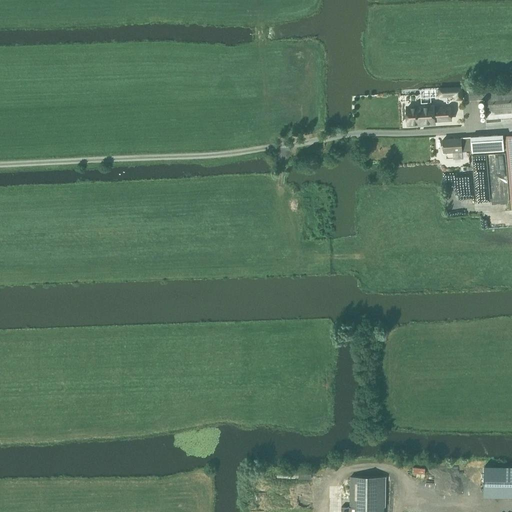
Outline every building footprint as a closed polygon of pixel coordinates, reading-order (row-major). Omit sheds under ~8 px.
[(477,100),(486,99),(487,119),(511,117),(511,85),(485,87),(485,88),(469,89),(470,101),(477,101),(477,100)] [(464,100),(463,87),(456,87),(438,88),(438,89),(438,98),(454,97),(454,101),(464,100)] [(434,106),(407,108),(408,125),(435,123),(435,121),(451,120),(450,108),(434,109),(434,106)] [(504,151),(503,134),(496,135),(471,137),(472,151),(472,153),(504,151)] [(472,151),(471,137),(461,138),(443,140),(444,152),(453,151),(454,159),(463,158),(462,151),(472,151)] [(511,467),(485,467),(484,496),(511,496),(511,467)] [(383,511),(384,477),(350,477),(350,507),(342,507),(341,511),(383,511)]
